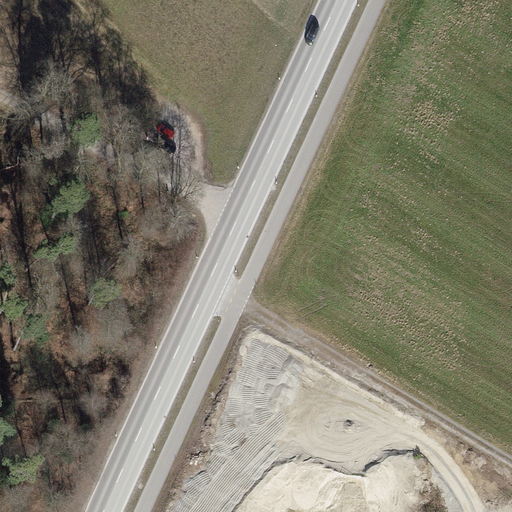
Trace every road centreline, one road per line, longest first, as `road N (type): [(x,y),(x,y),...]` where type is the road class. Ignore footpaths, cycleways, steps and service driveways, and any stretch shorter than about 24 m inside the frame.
road 1 (secondary): [(339,0),(104,511)]
road 2 (track): [(209,283),(511,464)]
road 3 (track): [(238,220),(0,93)]
road 4 (track): [(178,185),(117,67),(58,0)]
